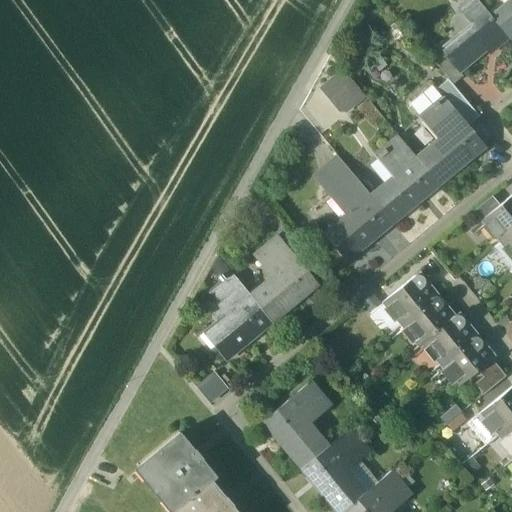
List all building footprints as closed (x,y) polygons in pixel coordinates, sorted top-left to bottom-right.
[(459,44),(454,38),(440,50),(458,72),(492,43),(496,47),(507,38),(493,20),(475,0),(471,0),(459,10),(475,30),(459,44)] [(511,13),(507,8),(493,20),(507,38),(511,43),(511,41),(511,13)] [(458,72),(440,50),(430,58),(452,84),(461,77),(458,72)] [(343,72),(323,88),(339,108),(359,91),(343,72)] [(436,90),(435,91),(443,100),(443,99),(466,126),(478,117),(448,81),(436,90)] [(432,86),(411,103),(410,108),(419,119),(425,114),(434,107),(432,105),(435,103),(434,101),(438,98),(441,101),(443,100),(435,91),(436,90),(432,86)] [(466,126),(443,99),(443,100),(441,101),(438,98),(434,101),(435,103),(432,105),(434,107),(425,114),(442,135),(414,158),(434,182),(437,185),(466,161),(464,158),(481,144),(466,126)] [(396,173),(369,196),(389,220),(391,223),(421,199),(418,196),(434,182),(414,158),(397,137),(379,152),(396,173)] [(333,190),(351,212),(323,234),(345,261),(375,237),(372,234),(389,220),(369,196),(351,175),(333,190)] [(511,195),(499,206),(483,220),(502,242),(511,233),(511,195)] [(492,197),(474,212),(481,221),(483,220),(499,206),(492,197)] [(297,242),(283,225),(274,233),(277,237),(288,250),(297,242)] [(511,233),(502,242),(511,254),(511,233)] [(275,274),(248,296),(268,320),(271,323),(299,299),(297,296),(314,282),(288,250),(277,237),(257,253),(275,274)] [(248,296),(231,275),(212,290),(229,311),(202,333),(225,361),(253,337),(250,334),(268,320),(248,296)] [(416,276),(414,277),(382,302),(401,325),(432,299),(422,287),(423,284),(423,281),(422,279),(419,277),(416,276)] [(360,300),(366,311),(381,303),(375,292),(360,300)] [(435,299),(432,299),(401,325),(419,347),(423,344),(450,321),(440,310),(441,307),(441,304),(440,301),(438,299),(435,299)] [(450,321),(423,344),(441,366),(472,340),(462,328),(463,327),(464,324),(463,322),(462,319),(460,318),(458,317),(456,317),(454,318),(450,321)] [(472,340),(441,366),(459,388),(479,371),(490,362),(480,350),(481,347),(481,345),(481,343),(479,341),(477,340),(475,339),(472,340)] [(504,378),(490,362),(479,371),(483,376),(475,383),(484,394),(504,378)] [(209,401),(227,387),(213,370),(196,385),(209,401)] [(310,383),(265,420),(279,436),(276,439),(301,469),(304,466),(328,447),(304,419),(325,401),(310,383)] [(511,390),(511,389),(480,415),(498,437),(511,425),(511,390)] [(511,425),(498,437),(511,453),(511,425)] [(328,447),(304,466),(318,483),(315,486),(335,511),(342,511),(346,509),(366,493),(342,465),(364,448),(348,429),(328,447)] [(178,435),(138,467),(174,510),(210,481),(214,478),(178,435)] [(366,493),(346,509),(348,511),(388,511),(385,509),(407,491),(391,472),(366,493)] [(174,510),(171,511),(235,511),(210,481),(174,510)]
